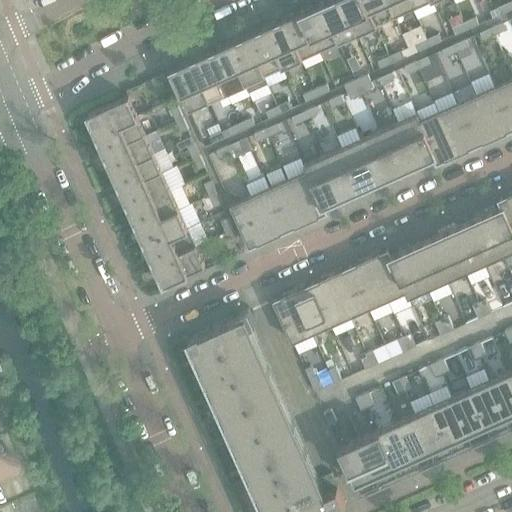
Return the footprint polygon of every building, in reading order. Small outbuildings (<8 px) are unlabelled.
[(357,34),(341,0),(321,0),(320,1),(338,42),(357,34)] [(376,25),(364,0),(341,0),(357,34),(376,25)] [(395,17),(387,0),(364,0),(376,25),(395,17)] [(414,8),(410,0),(387,0),(395,17),(414,8)] [(433,0),(432,0),(410,0),(414,8),(433,0)] [(511,8),(511,0),(510,0),(501,4),(504,12),(511,8)] [(338,42),(320,1),(319,1),(319,3),(313,5),(312,4),(301,9),(319,51),(338,42)] [(504,12),(501,4),(489,10),(493,17),(504,12)] [(319,51),(301,9),(300,10),(301,11),(294,14),(294,13),(282,18),(301,59),(319,51)] [(479,23),(475,16),(464,21),(467,28),(479,23)] [(301,59),(282,18),(281,18),(282,19),(276,22),(275,21),(264,26),(282,67),(301,59)] [(467,28),(464,21),(452,26),(455,34),(467,28)] [(506,29),(503,21),(491,26),(495,34),(506,29)] [(282,67),(264,26),(263,26),(263,28),(257,30),(257,29),(245,34),(264,76),(282,67)] [(495,34),(491,26),(479,31),(483,39),(495,34)] [(442,40),(438,32),(427,38),(430,45),(442,40)] [(264,76),(245,34),(244,35),(245,36),(239,39),(238,38),(226,43),(245,84),(264,76)] [(430,45),(427,38),(415,43),(418,51),(430,45)] [(469,45),(465,38),(454,43),(457,51),(469,45)] [(245,84),(226,43),(216,47),(216,49),(210,51),(210,50),(208,51),(226,92),(245,84)] [(457,51),(454,43),(442,48),(445,56),(457,51)] [(404,57),(401,49),(389,54),(392,62),(404,57)] [(226,92),(208,51),(198,56),(198,57),(192,60),(191,59),(189,59),(208,101),(226,92)] [(392,62),(389,54),(377,60),(381,67),(392,62)] [(431,62),(428,55),(416,60),(419,67),(431,62)] [(208,101),(189,59),(179,64),(179,65),(170,70),(171,71),(189,109),(208,101)] [(419,67),(416,60),(404,65),(408,73),(419,67)] [(394,79),(390,71),(378,77),(382,84),(394,79)] [(166,80),(163,72),(151,78),(154,85),(166,80)] [(367,73),(355,78),(359,86),(371,80),(367,73)] [(511,77),(495,85),(511,122),(511,77)] [(359,86),(355,78),(344,83),(347,91),(359,86)] [(374,88),(371,80),(359,86),(362,93),(374,88)] [(329,90),(326,83),(314,88),(318,95),(329,90)] [(511,126),(511,122),(495,85),(476,93),(495,135),(507,130),(506,129),(511,126)] [(362,93),(359,86),(347,91),(350,98),(362,93)] [(318,95),(314,88),(302,93),(306,101),(318,95)] [(344,101),(341,93),(329,99),(332,106),(344,101)] [(495,135),(476,93),(458,102),(476,143),(483,140),(483,141),(495,135)] [(138,115),(129,95),(101,107),(88,112),(92,121),(91,122),(96,134),(138,115)] [(292,107),(289,99),(277,105),(280,112),(292,107)] [(476,143),(458,102),(439,110),(457,152),(469,147),(469,146),(476,143)] [(183,116),(178,105),(170,108),(175,120),(183,116)] [(280,112),(277,105),(265,110),(269,117),(280,112)] [(318,113),(315,105),(303,110),(306,118),(318,113)] [(306,118),(303,110),(291,116),(295,123),(306,118)] [(457,152),(439,110),(421,118),(418,112),(417,112),(438,160),(445,157),(446,158),(457,152)] [(438,160),(417,112),(398,121),(416,162),(434,153),(437,160),(438,160)] [(146,134),(138,115),(96,134),(97,134),(98,134),(101,140),(99,141),(105,153),(146,134)] [(188,128),(183,116),(175,120),(181,132),(188,128)] [(255,124),(252,116),(240,121),(243,129),(255,124)] [(243,129),(240,121),(228,127),(231,134),(243,129)] [(416,162),(398,121),(379,129),(398,170),(416,162)] [(281,129),(277,122),(265,127),(269,135),(281,129)] [(269,135),(265,127),(254,132),(257,140),(269,135)] [(398,170),(379,129),(360,137),(379,178),(398,170)] [(225,137),(221,130),(209,135),(213,142),(225,137)] [(154,153),(146,134),(105,153),(106,152),(109,159),(108,159),(113,171),(154,153)] [(379,178),(360,137),(342,146),(360,187),(379,178)] [(243,146),(240,139),(228,144),(231,152),(243,146)] [(200,153),(194,142),(187,145),(192,157),(200,153)] [(231,152),(228,144),(216,149),(220,157),(231,152)] [(360,187),(342,146),(323,154),(341,195),(360,187)] [(163,171),(154,153),(113,171),(118,181),(119,181),(122,187),(120,187),(121,190),(163,171)] [(205,165),(200,153),(192,157),(197,169),(205,165)] [(341,195),(323,154),(304,163),(325,210),(326,210),(323,203),(341,195)] [(325,210),(304,163),(303,163),(306,170),(288,178),(307,220),(319,214),(318,213),(325,210)] [(171,190),(163,171),(121,190),(126,200),(127,199),(130,206),(129,206),(130,208),(171,190)] [(307,220),(288,178),(269,186),(288,227),(295,224),(295,225),(307,220)] [(216,191),(211,179),(204,182),(209,194),(216,191)] [(288,227),(269,186),(250,195),(269,237),(281,231),(281,230),(288,227)] [(180,209),(171,190),(130,208),(134,219),(136,218),(138,224),(137,225),(138,227),(180,209)] [(222,203),(216,191),(209,194),(214,206),(222,203)] [(511,191),(507,193),(508,194),(500,198),(511,224),(511,191)] [(269,237),(250,195),(231,203),(250,244),(257,241),(258,242),(269,237)] [(511,249),(511,224),(500,198),(499,198),(502,205),(484,213),(503,254),(511,249)] [(188,227),(180,209),(138,227),(143,237),(144,237),(147,243),(145,243),(146,246),(188,227)] [(503,254),(484,213),(465,221),(484,262),(503,254)] [(233,228),(228,216),(220,220),(226,231),(233,228)] [(484,262),(465,221),(447,230),(465,271),(484,262)] [(196,246),(188,227),(146,246),(151,256),(152,255),(155,261),(154,262),(155,264),(196,246)] [(238,240),(233,228),(226,231),(231,243),(238,240)] [(465,271),(447,230),(428,238),(446,279),(465,271)] [(446,279),(428,238),(409,246),(427,287),(446,279)] [(205,265),(196,246),(155,264),(159,274),(161,274),(165,283),(177,277),(205,265)] [(427,287),(409,246),(391,254),(388,248),(387,248),(409,296),(427,287)] [(409,296),(387,248),(380,251),(380,250),(368,256),(387,298),(405,289),(408,296),(409,296)] [(387,298),(368,256),(357,261),(357,262),(350,265),(368,306),(387,298)] [(368,306),(350,265),(343,268),(342,267),(331,272),(349,314),(368,306)] [(349,314),(331,272),(319,278),(319,279),(312,282),(330,323),(349,314)] [(330,323),(312,282),(305,285),(305,284),(293,289),(312,331),(330,323)] [(312,331),(293,289),(281,294),(282,295),(274,299),(292,340),(312,331)] [(491,311),(485,298),(479,301),(485,314),(491,311)] [(485,314),(479,301),(472,304),(478,317),(485,314)] [(319,477),(256,336),(251,323),(255,321),(250,310),(248,306),(238,311),(239,314),(188,337),(197,357),(201,366),(201,365),(210,385),(209,385),(213,393),(214,394),(222,412),(225,420),(226,420),(232,434),(234,439),(234,440),(238,448),(247,467),(246,467),(250,475),(251,476),(259,494),(262,503),(263,502),(266,511),(318,511),(326,509),(327,511),(346,504),(334,478),(331,471),(319,477)] [(454,328),(448,315),(441,318),(447,331),(454,328)] [(447,331),(441,318),(435,321),(440,334),(447,331)] [(416,345),(410,332),(404,335),(409,348),(416,345)] [(409,348),(404,335),(397,338),(403,351),(409,348)] [(486,354),(480,340),(474,343),(479,357),(486,354)] [(479,357),(474,343),(467,346),(473,360),(479,357)] [(379,362),(373,349),(366,352),(372,365),(379,362)] [(372,365),(366,352),(359,355),(365,368),(372,365)] [(449,370),(443,357),(436,360),(442,373),(449,370)] [(442,373),(436,360),(430,363),(435,376),(442,373)] [(341,379),(335,365),(328,369),(334,382),(341,379)] [(511,424),(511,379),(508,370),(489,378),(510,425),(511,424)] [(322,387),(316,374),(309,377),(315,391),(322,387)] [(412,387),(406,374),(399,377),(405,390),(412,387)] [(405,390),(399,377),(392,380),(398,393),(405,390)] [(510,425),(489,378),(470,386),(492,434),(510,425)] [(492,434),(470,386),(452,395),(473,442),(492,434)] [(374,404),(368,390),(362,393),(368,407),(374,404)] [(368,407),(362,393),(355,396),(361,410),(368,407)] [(473,442),(452,395),(433,403),(454,450),(473,442)] [(454,450),(433,403),(415,411),(436,459),(454,450)] [(337,421),(331,407),(323,411),(329,424),(337,421)] [(436,459),(415,411),(396,420),(417,467),(436,459)] [(417,467),(396,420),(377,428),(399,476),(417,467)] [(399,476),(377,428),(359,436),(380,484),(399,476)] [(380,484),(359,436),(339,445),(360,493),(380,484)]
